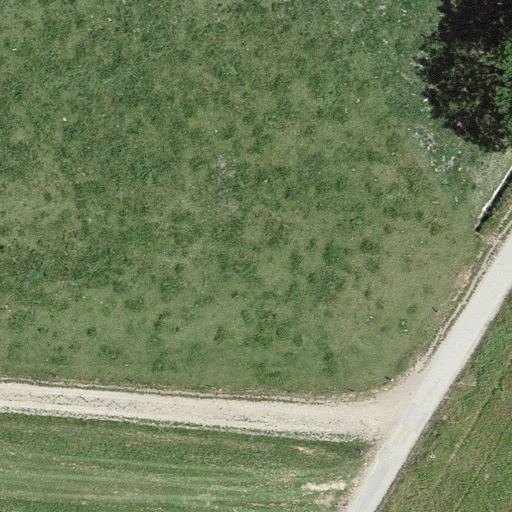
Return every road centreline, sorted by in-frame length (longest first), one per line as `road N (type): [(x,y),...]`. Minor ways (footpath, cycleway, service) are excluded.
road 1 (track): [(436,409),(369,428),(0,404)]
road 2 (unclassified): [(372,511),(511,289)]
